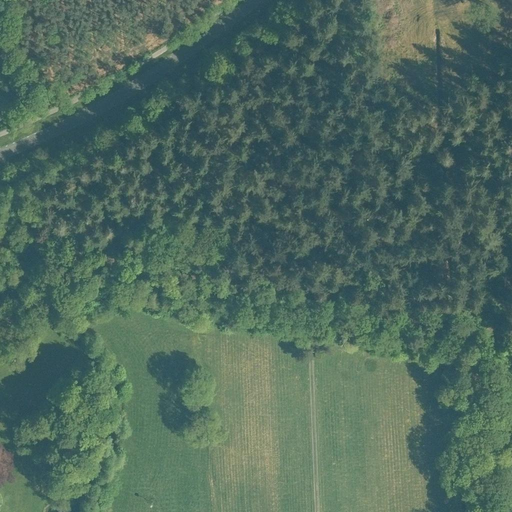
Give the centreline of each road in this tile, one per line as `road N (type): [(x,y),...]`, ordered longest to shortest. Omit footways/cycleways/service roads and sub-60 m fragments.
road 1 (tertiary): [(511,337),(0,245)]
road 2 (secondary): [(0,154),(126,92),(258,0)]
